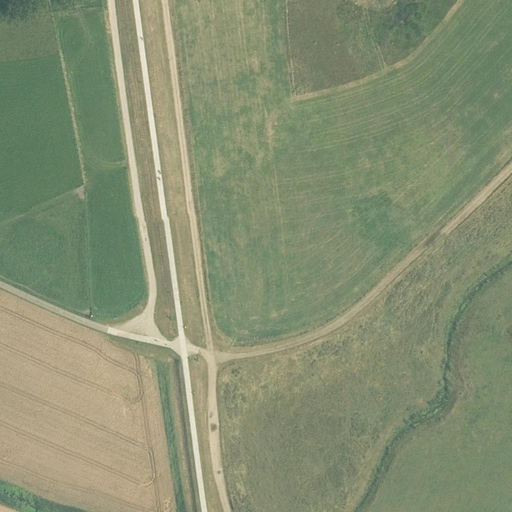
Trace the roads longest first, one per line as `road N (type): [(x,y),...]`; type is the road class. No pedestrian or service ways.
road 1 (track): [(163,0),(224,511)]
road 2 (track): [(511,163),(351,318),(256,357),(197,355)]
road 3 (track): [(136,342),(152,297),(111,0)]
